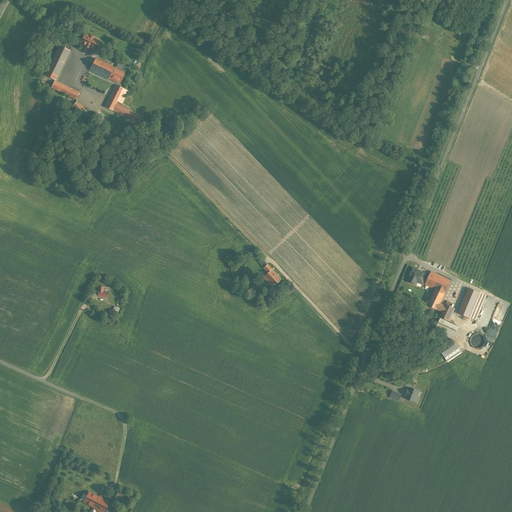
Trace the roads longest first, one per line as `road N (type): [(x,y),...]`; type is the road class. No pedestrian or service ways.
road 1 (unclassified): [(508,0),(303,511)]
road 2 (unknown): [(262,281),(350,390)]
